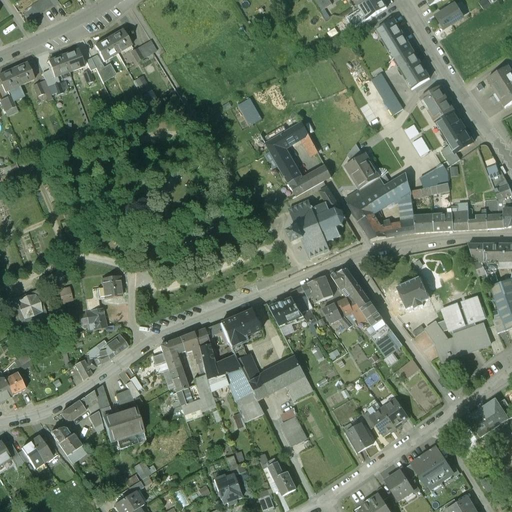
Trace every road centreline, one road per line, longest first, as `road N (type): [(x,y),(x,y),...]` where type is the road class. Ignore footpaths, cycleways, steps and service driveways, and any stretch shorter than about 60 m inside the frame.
road 1 (tertiary): [(0,421),(53,408),(158,339),(347,259)]
road 2 (residential): [(405,0),(511,167)]
road 3 (residential): [(347,259),(458,409)]
road 4 (tertiary): [(347,259),(511,239)]
road 5 (residential): [(438,425),(330,500)]
